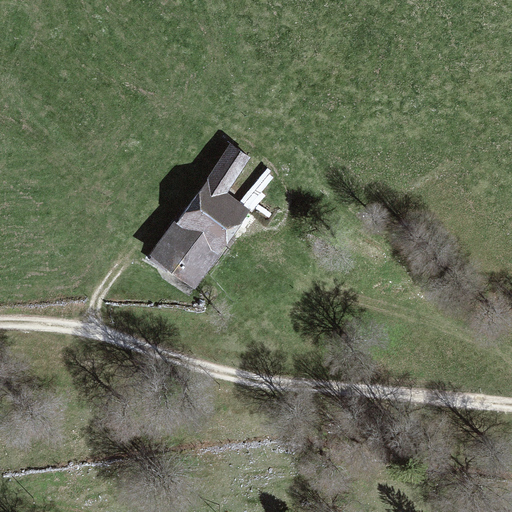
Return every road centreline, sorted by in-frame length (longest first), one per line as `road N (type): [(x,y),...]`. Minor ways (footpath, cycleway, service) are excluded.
road 1 (track): [(0,324),(87,330),(345,396),(511,404)]
road 2 (track): [(87,330),(93,299),(157,224),(213,139)]
